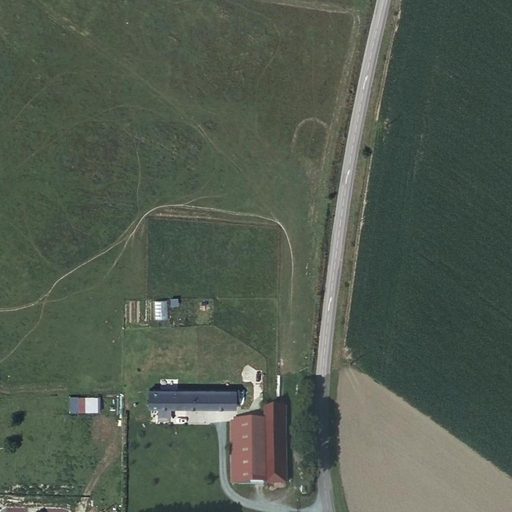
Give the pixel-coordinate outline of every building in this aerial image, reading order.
[(167,319),(168,301),(154,300),(153,318),(167,319)] [(230,395),(230,377),(143,379),(144,396),(230,395)] [(255,397),(280,398),(280,389),(255,388),(255,397)] [(93,405),(93,396),(78,397),(78,411),(85,411),(85,405),(93,405)] [(276,423),(281,423),(280,398),(255,397),(255,409),(229,409),(228,475),(276,475),(276,423)] [(287,423),(281,423),(276,423),(276,475),(287,475),(287,423)]
